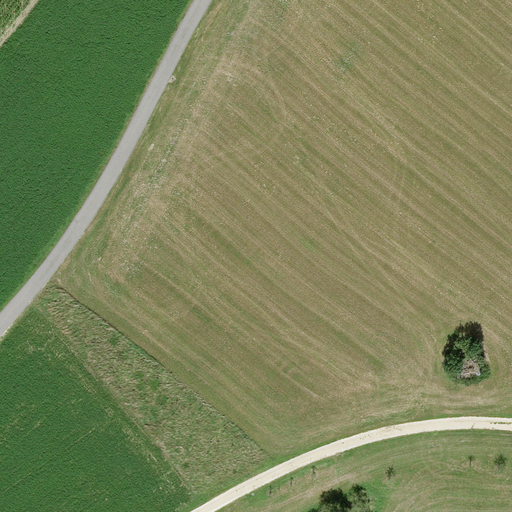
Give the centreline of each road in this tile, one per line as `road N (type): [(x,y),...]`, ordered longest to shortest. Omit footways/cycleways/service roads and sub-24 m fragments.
road 1 (unclassified): [(0,319),(108,176),(197,0)]
road 2 (track): [(511,427),(401,430),(324,450),(203,511)]
